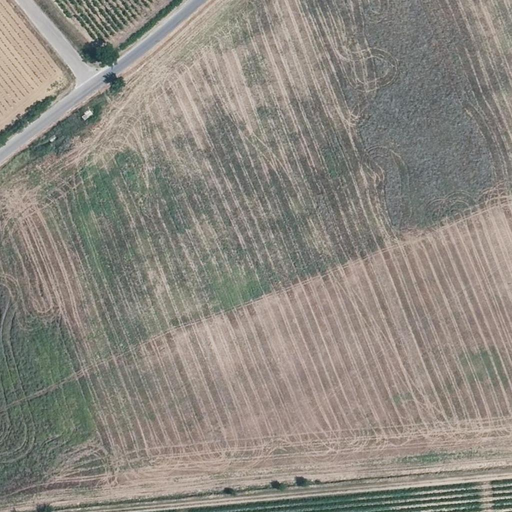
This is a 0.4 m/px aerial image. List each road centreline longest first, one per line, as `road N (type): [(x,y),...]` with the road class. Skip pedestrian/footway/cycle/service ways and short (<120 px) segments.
road 1 (track): [(511,477),(154,511)]
road 2 (unclassified): [(93,84),(200,0)]
